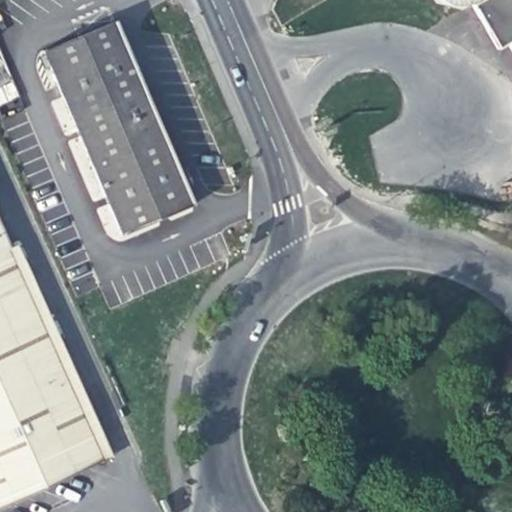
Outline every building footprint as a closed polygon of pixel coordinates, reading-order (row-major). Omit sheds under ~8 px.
[(511,0),(439,0),(444,3),(452,6),(460,6),(468,5),(475,2),(477,0),(480,0),(472,5),(498,49),(508,43),(511,49),(511,0)] [(102,24),(34,55),(63,124),(135,93),(102,24)] [(118,237),(188,209),(135,93),(63,124),(118,237)] [(0,506),(40,489),(28,463),(87,435),(5,253),(0,255),(0,506)] [(51,268),(78,327),(98,318),(73,260),(51,268)] [(99,462),(87,435),(28,463),(40,489),(99,462)]
